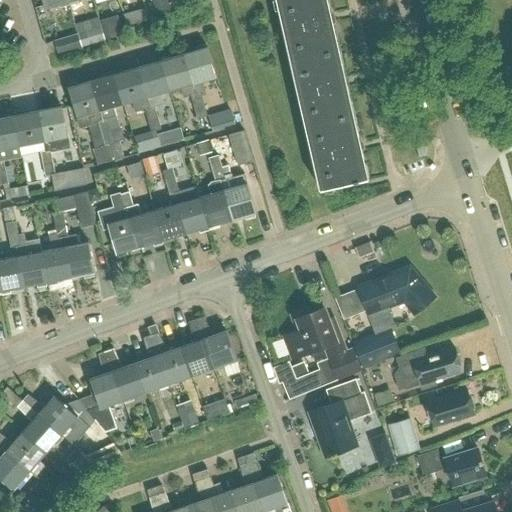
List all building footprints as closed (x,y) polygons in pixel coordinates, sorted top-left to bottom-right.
[(278,0),(292,60),(338,49),(332,22),(330,14),(326,0),(278,0)] [(126,25),(147,19),(147,18),(144,8),(123,14),(126,24),(126,25)] [(78,33),(82,46),(104,40),(100,26),(77,32),(77,34),(78,33)] [(57,53),(82,46),(78,33),(77,34),(53,40),(57,53)] [(194,105),(203,102),(201,95),(205,94),(201,80),(215,75),(207,46),(184,53),(195,92),(190,93),(191,94),(194,105)] [(306,124),(353,113),(346,86),(345,78),(338,49),(292,60),(306,124)] [(182,97),(191,94),(190,93),(195,92),(184,53),(160,60),(169,89),(179,86),(182,97)] [(144,107),(144,108),(147,119),(157,116),(154,106),(165,103),(168,89),(169,89),(160,60),(137,66),(149,106),(144,107)] [(134,111),(144,108),(144,107),(149,106),(137,66),(114,73),(123,103),(131,100),(134,111)] [(112,106),(123,103),(114,73),(91,80),(103,119),(98,120),(101,133),(111,130),(119,128),(112,106)] [(68,87),(77,116),(80,126),(89,124),(96,147),(101,145),(106,162),(115,159),(110,143),(114,141),(111,130),(101,133),(98,120),(103,119),(91,80),(68,87)] [(203,102),(194,105),(197,117),(207,114),(203,102)] [(43,163),(53,162),(50,149),(66,146),(69,142),(67,135),(68,135),(61,105),(37,110),(43,140),(45,150),(40,151),(43,163)] [(212,131),(234,124),(230,109),(208,115),(212,131)] [(20,145),(43,140),(37,110),(14,115),(20,145)] [(353,113),(306,124),(321,188),(354,181),(367,178),(361,150),(359,142),(353,113)] [(14,115),(0,117),(0,171),(6,170),(3,160),(21,157),(19,145),(20,145),(14,115)] [(157,116),(147,119),(151,130),(156,129),(161,128),(157,116)] [(184,139),(180,127),(157,134),(161,146),(184,139)] [(157,134),(156,129),(151,130),(134,135),(139,153),(161,146),(157,134)] [(237,164),(252,160),(243,129),(228,134),(237,164)] [(110,143),(115,159),(123,157),(118,140),(114,141),(110,143)] [(222,166),(218,154),(208,156),(212,168),(222,166)] [(43,163),(45,175),(52,174),(55,173),(53,162),(43,163)] [(232,218),(255,212),(246,182),(235,185),(231,172),(230,172),(228,164),(222,166),(212,168),(215,181),(220,179),(232,218)] [(166,182),(176,179),(172,167),(162,170),(166,182)] [(6,170),(0,171),(0,184),(8,182),(6,170)] [(55,173),(52,174),(56,191),(72,188),(68,170),(55,173)] [(209,225),(200,196),(197,186),(179,191),(176,179),(166,182),(169,194),(174,193),(177,202),(186,232),(209,225)] [(209,225),(232,218),(220,179),(215,181),(212,181),(209,185),(212,192),(200,196),(209,225)] [(120,196),(130,193),(126,181),(116,184),(119,193),(111,195),(115,207),(99,211),(104,229),(109,227),(116,252),(140,245),(128,206),(123,207),(120,196)] [(82,227),(96,223),(87,192),(74,196),(82,227)] [(163,239),(154,209),(139,213),(137,204),(133,205),(130,193),(120,196),(123,207),(128,206),(140,245),(163,239)] [(163,239),(186,232),(177,202),(154,209),(163,239)] [(63,211),(53,213),(55,225),(65,223),(63,211)] [(16,220),(5,222),(8,234),(10,246),(15,245),(17,255),(23,285),(47,281),(41,251),(39,240),(26,243),(20,244),(18,234),(16,220)] [(65,223),(55,225),(57,235),(57,237),(62,236),(64,246),(70,276),(95,271),(88,242),(78,244),(76,233),(67,235),(65,223)] [(51,249),(41,251),(47,281),(70,276),(64,246),(62,236),(57,237),(57,235),(49,237),(51,249)] [(347,250),(352,260),(365,253),(361,244),(347,250)] [(17,255),(0,258),(0,289),(0,290),(23,285),(17,255)] [(358,287),(367,311),(372,324),(374,323),(377,332),(355,341),(356,342),(365,365),(400,351),(391,329),(396,328),(386,303),(384,304),(383,301),(401,294),(415,311),(414,312),(435,295),(434,294),(433,295),(408,266),(398,274),(396,272),(358,287)] [(349,290),(333,296),(341,317),(357,311),(349,290)] [(329,323),(323,307),(310,312),(308,307),(290,314),(297,330),(285,335),(293,357),(325,345),(330,357),(329,357),(336,377),(360,368),(353,348),(345,351),(334,321),(329,323)] [(213,367),(236,359),(226,330),(212,335),(204,316),(196,319),(213,367)] [(191,375),(213,367),(196,319),(189,322),(194,341),(180,346),(191,375)] [(191,375),(180,346),(167,351),(159,332),(150,335),(168,384),(191,375)] [(145,391),(168,384),(150,335),(143,338),(148,357),(135,362),(145,391)] [(434,379),(462,371),(455,347),(427,355),(424,346),(397,356),(406,387),(420,383),(422,388),(436,384),(434,379)] [(145,391),(135,362),(122,367),(114,348),(105,351),(122,400),(145,391)] [(109,404),(122,400),(105,351),(98,354),(103,373),(89,378),(91,382),(88,383),(92,395),(79,399),(94,420),(104,433),(117,428),(109,404)] [(308,373),(304,361),(290,367),(288,361),(272,367),(277,381),(281,379),(288,399),(325,384),(319,368),(308,373)] [(350,420),(371,413),(364,392),(361,393),(356,378),(326,389),(331,403),(308,411),(324,457),(358,445),(350,420)] [(434,425),(475,412),(468,389),(439,398),(442,407),(429,411),(434,425)] [(94,420),(79,399),(64,404),(53,395),(43,406),(28,394),(23,400),(61,434),(68,425),(77,433),(85,423),(94,420)] [(220,415),(220,416),(231,412),(226,399),(216,402),(220,415)] [(45,452),(61,434),(23,400),(17,407),(31,420),(21,432),(45,452)] [(177,413),(183,428),(197,423),(192,408),(177,413)] [(386,446),(409,442),(405,413),(382,416),(386,446)] [(45,452),(21,432),(12,442),(0,433),(0,444),(29,470),(45,452)] [(13,489),(29,470),(0,444),(0,479),(1,478),(13,489)] [(486,473),(478,447),(441,458),(438,448),(418,455),(423,474),(448,466),(453,483),(486,473)] [(390,449),(375,455),(380,468),(395,463),(390,449)] [(245,456),(264,511),(287,503),(277,473),(263,478),(253,453),(245,456)] [(238,511),(261,511),(264,511),(245,456),(237,458),(245,485),(231,490),(238,511)] [(238,511),(231,490),(217,494),(207,469),(200,472),(213,511),(238,511)] [(188,511),(213,511),(200,472),(192,474),(199,501),(186,505),(188,511)] [(188,511),(186,505),(173,510),(161,485),(154,488),(162,511),(188,511)] [(162,511),(154,488),(147,490),(153,511),(162,511)] [(462,510),(459,499),(432,508),(433,511),(497,511),(494,500),(462,510)]
